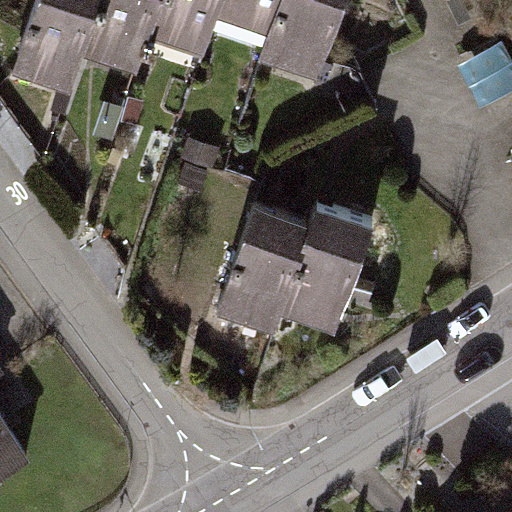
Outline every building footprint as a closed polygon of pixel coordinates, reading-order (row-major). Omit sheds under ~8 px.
[(100,0),(38,0),(15,67),(71,86),(100,0)] [(163,0),(100,0),(84,49),(139,69),(163,0)] [(226,0),(163,0),(152,34),(207,53),(226,0)] [(288,0),(226,0),(221,15),(277,34),(288,0)] [(351,0),(288,0),(269,56),(325,76),(351,0)] [(511,51),(505,40),(463,63),(484,101),(511,85),(511,51)] [(210,202),(190,196),(186,207),(206,213),(210,202)] [(317,224),(261,205),(252,230),(224,310),(280,329),(317,224)] [(380,225),(324,205),(287,310),(343,330),(380,225)] [(376,283),(363,278),(357,296),(371,300),(376,283)] [(0,474),(26,458),(0,416),(0,373),(0,372),(0,474)]
